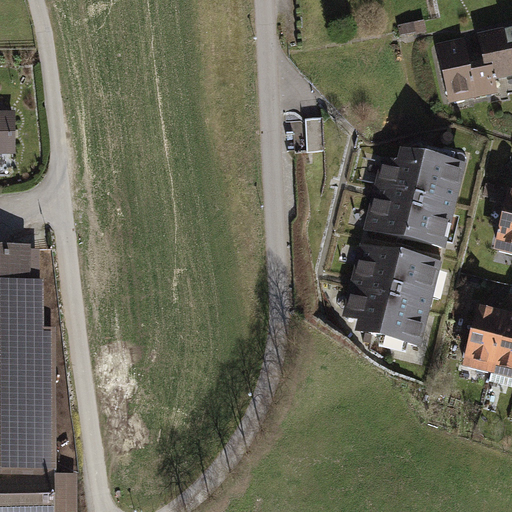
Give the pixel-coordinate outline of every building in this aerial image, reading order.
[(511,32),(484,38),(488,57),(493,80),(497,80),(496,77),(511,73),(511,32)] [(496,92),(493,80),(488,57),(467,61),(463,43),(439,48),(450,98),(472,93),(473,97),(496,92)] [(0,152),(13,153),(13,116),(0,115),(0,152)] [(369,230),(442,248),(443,243),(450,216),(461,168),(453,166),(455,157),(428,150),(426,160),(416,157),(413,169),(402,166),(386,163),(369,230)] [(404,154),(402,166),(413,169),(416,157),(404,154)] [(511,247),(511,194),(511,195),(499,244),(511,247)] [(460,218),(450,216),(443,243),(453,245),(460,218)] [(0,511),(53,511),(53,475),(52,334),(39,334),(39,315),(42,315),(42,285),(23,285),(23,250),(0,249),(0,511)] [(437,267),(364,249),(348,316),(364,320),(375,323),(372,335),(382,338),(379,347),(406,354),(408,344),(417,346),(429,299),(436,272),(437,267)] [(446,275),(436,272),(429,299),(439,302),(446,275)] [(467,360),(494,367),(506,317),(480,311),(467,360)] [(511,386),(511,318),(506,317),(494,367),(491,381),(511,386)] [(375,323),(364,320),(361,333),(372,335),(375,323)] [(53,511),(73,511),(74,475),(53,475),(53,511)]
